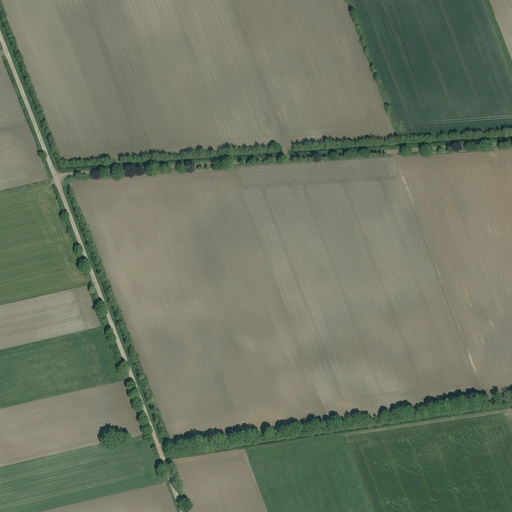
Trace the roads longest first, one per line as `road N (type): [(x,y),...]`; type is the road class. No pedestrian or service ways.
road 1 (track): [(0,44),(182,511)]
road 2 (track): [(511,142),(49,174)]
road 3 (track): [(511,401),(159,452)]
